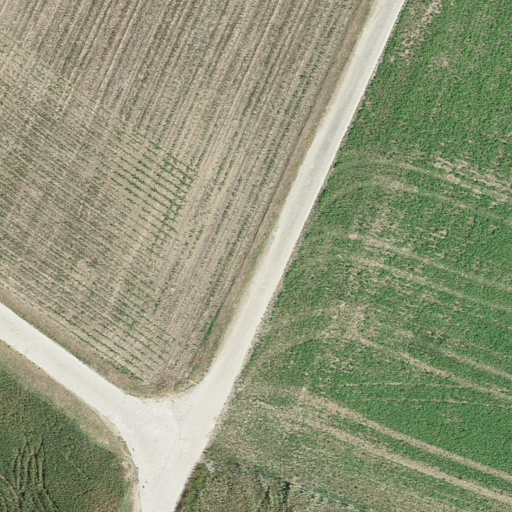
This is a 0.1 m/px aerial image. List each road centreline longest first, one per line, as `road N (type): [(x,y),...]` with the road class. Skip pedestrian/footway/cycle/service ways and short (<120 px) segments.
road 1 (track): [(384,0),(153,511)]
road 2 (track): [(0,330),(174,462)]
